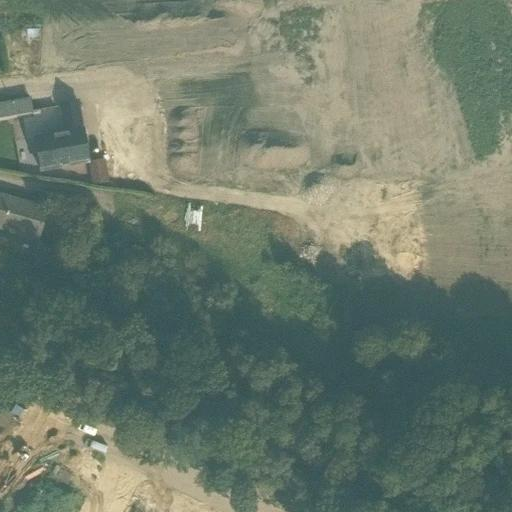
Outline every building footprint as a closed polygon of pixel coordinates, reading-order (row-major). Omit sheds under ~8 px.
[(0,104),(0,119),(33,113),(30,99),(0,104)] [(64,134),(34,139),(40,172),(88,164),(78,103),(59,106),(64,134)] [(209,134),(223,300),(286,295),(280,218),(323,214),(456,277),(488,209),(489,204),(489,199),(488,194),(486,189),(482,186),(478,183),(339,117),(337,116),(334,116),(331,115),(328,116),(326,117),(323,119),(322,121),(321,124),(320,127),(320,128),(320,130),(308,131),(308,125),(307,122),(306,120),(305,119),(304,117),(302,116),(301,116),(300,115),(299,115),(298,115),(295,114),(220,121),(217,121),(216,122),(214,123),(213,124),(211,126),(210,127),(210,128),(210,129),(209,131),(209,134)] [(158,123),(126,126),(133,186),(165,182),(158,123)] [(92,184),(108,182),(105,158),(89,160),(92,184)] [(46,210),(0,197),(0,230),(37,241),(46,210)] [(73,268),(86,274),(104,238),(91,232),(73,268)] [(36,292),(30,306),(45,312),(43,316),(53,319),(60,302),(36,292)] [(56,348),(42,342),(36,358),(41,361),(40,364),(49,367),(56,348)] [(143,511),(175,511),(149,500),(143,511)]
